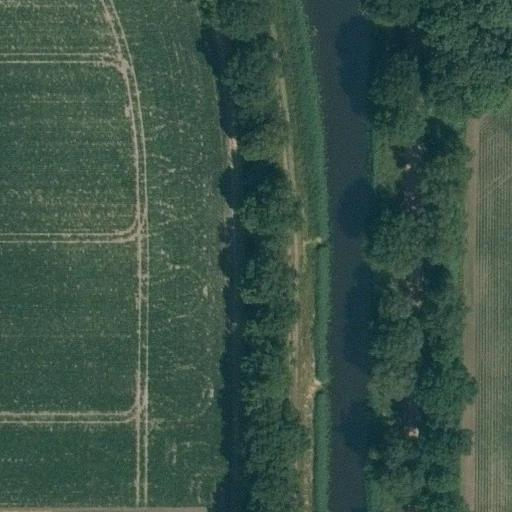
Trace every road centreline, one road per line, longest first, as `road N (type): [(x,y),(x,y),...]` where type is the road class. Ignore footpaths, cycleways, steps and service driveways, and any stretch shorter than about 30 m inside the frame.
road 1 (track): [(404,0),(412,511)]
road 2 (unknown): [(201,0),(246,268)]
